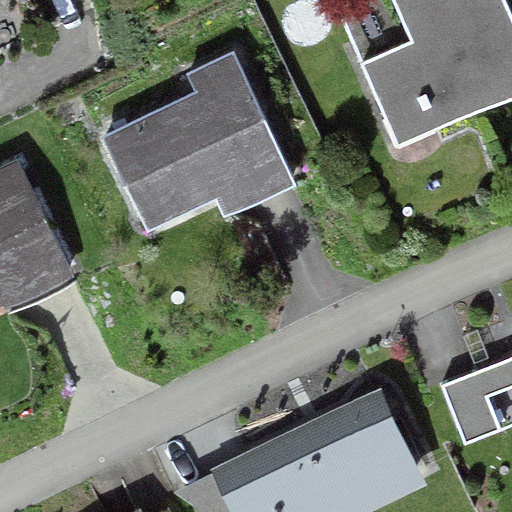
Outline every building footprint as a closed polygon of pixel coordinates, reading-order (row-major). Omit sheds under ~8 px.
[(333,0),(396,142),(398,141),(404,155),(440,139),(434,125),(511,91),(511,9),(508,0),(333,0)] [(214,192),(223,211),(297,175),(234,43),(187,66),(195,84),(101,129),(147,224),(214,192)] [(0,320),(10,316),(4,303),(74,269),(17,153),(0,161),(0,320)] [(511,420),(511,350),(440,379),(464,439),(511,420)] [(381,381),(210,464),(212,467),(233,511),(351,511),(427,476),(381,381)] [(233,511),(212,467),(174,486),(192,499),(198,511),(233,511)] [(173,511),(170,504),(153,511),(146,511),(140,499),(112,511),(173,511)]
